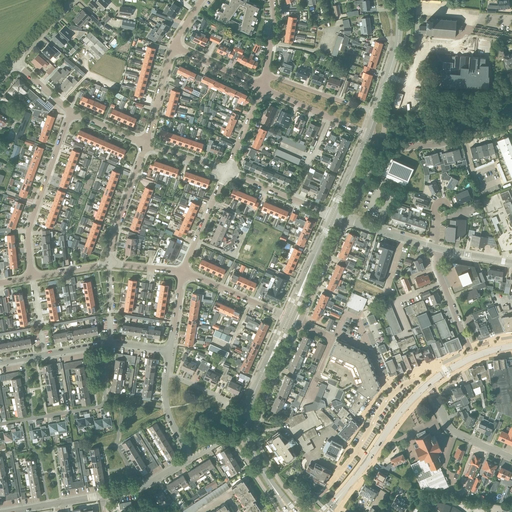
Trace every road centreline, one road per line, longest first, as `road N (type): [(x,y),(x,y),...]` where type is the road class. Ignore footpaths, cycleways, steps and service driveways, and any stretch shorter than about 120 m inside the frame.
road 1 (residential): [(31,276),(28,228),(70,111)]
road 2 (residential): [(368,135),(410,147),(511,125)]
road 3 (tertiary): [(339,496),(425,386)]
road 4 (residential): [(109,263),(145,143)]
road 5 (tertiary): [(272,486),(248,428),(263,373)]
road 6 (unclassified): [(425,386),(453,433),(511,458)]
